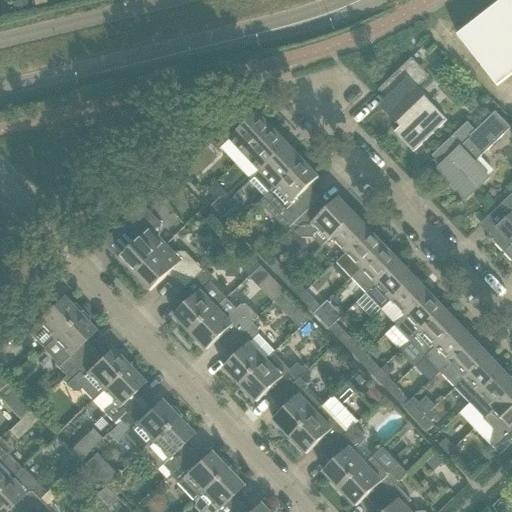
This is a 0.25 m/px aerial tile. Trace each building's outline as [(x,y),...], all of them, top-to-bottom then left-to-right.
[(511,0),(501,0),(457,35),(496,86),(511,74),(511,0)] [(25,1),(12,5),(15,16),(29,12),(25,1)] [(429,76),(411,58),(378,90),(387,99),(380,106),(400,127),(394,132),(413,152),(447,121),(416,88),(429,76)] [(467,122),(432,156),(441,166),(433,173),(442,183),(447,179),(466,199),(489,178),(474,163),(511,128),(495,112),(475,131),(467,122)] [(244,156),(272,129),(257,113),(237,131),(229,123),(210,140),(219,150),(230,140),(244,156)] [(28,185),(119,161),(108,119),(17,143),(28,185)] [(288,145),(272,129),(244,156),(260,172),(288,145)] [(288,145),(260,172),(249,181),(265,197),(303,161),(288,145)] [(265,197),(263,199),(290,227),(310,208),(299,197),(309,187),(318,178),(303,161),(265,197)] [(216,183),(208,191),(213,197),(222,189),(216,183)] [(511,194),(493,212),(502,222),(489,235),(493,240),(492,241),(503,253),(511,244),(511,194)] [(499,194),(494,199),(498,204),(504,199),(499,194)] [(217,212),(226,203),(221,197),(211,206),(217,212)] [(310,208),(290,227),(301,238),(313,238),(323,229),(331,238),(354,216),(346,207),(338,198),(328,208),(320,199),(310,208)] [(226,203),(217,212),(223,218),(232,209),(226,203)] [(161,224),(143,204),(123,223),(139,240),(119,258),(134,275),(166,245),(158,237),(161,224)] [(363,225),(354,216),(331,238),(346,253),(373,228),(367,221),(363,225)] [(346,253),(347,254),(338,262),(352,277),(384,247),(376,238),(380,234),(373,228),(346,253)] [(262,236),(250,247),(260,257),(265,252),(272,246),(262,236)] [(511,244),(503,253),(511,262),(511,244)] [(174,254),(166,245),(134,275),(150,291),(170,272),(185,288),(203,271),(185,252),(176,252),(174,254)] [(393,256),(384,247),(352,277),(367,293),(376,285),(403,259),(396,252),(393,256)] [(409,266),(403,259),(376,285),(367,293),(382,309),(391,300),(414,278),(406,269),(409,266)] [(276,261),(270,267),(278,275),(284,269),(276,261)] [(261,267),(249,278),(260,289),(272,278),(261,267)] [(203,271),(185,288),(175,297),(176,298),(179,295),(187,303),(174,316),(190,333),(225,300),(226,299),(210,282),(214,278),(206,269),(203,271)] [(414,278),(391,300),(405,316),(433,290),(426,284),(422,287),(414,278)] [(297,283),(290,289),(299,298),(305,292),(297,283)] [(433,290),(405,316),(396,326),(410,341),(420,331),(420,332),(444,309),(435,301),(439,297),(433,290)] [(305,292),(299,298),(308,307),(314,301),(305,292)] [(284,294),(275,303),(282,311),(291,302),(284,294)] [(34,332),(40,326),(53,340),(81,313),(74,306),(70,305),(62,297),(49,310),(42,302),(45,299),(44,298),(22,319),(34,332)] [(235,311),(225,300),(190,333),(207,351),(220,338),(228,347),(253,324),(259,318),(247,305),(241,305),(235,311)] [(452,318),(444,309),(420,332),(435,347),(462,321),(456,315),(452,318)] [(88,320),(81,313),(53,340),(43,349),(54,361),(53,365),(64,376),(61,380),(61,381),(90,353),(82,344),(95,332),(88,324),(88,320)] [(327,314),(320,320),(329,329),(335,323),(327,314)] [(436,348),(426,357),(440,372),(450,363),(473,341),(465,332),(469,328),(462,321),(435,347),(436,348)] [(335,323),(329,329),(337,339),(344,332),(335,323)] [(253,324),(228,347),(237,355),(223,368),(240,385),(273,354),(273,353),(274,352),(259,336),(258,329),(253,324)] [(473,341),(450,363),(440,372),(455,388),(492,353),(486,346),(482,350),(473,341)] [(356,346),(350,352),(358,361),(365,355),(356,346)] [(90,353),(61,381),(72,391),(77,391),(80,389),(91,401),(130,365),(123,357),(119,357),(111,349),(98,361),(90,353)] [(499,360),(492,353),(455,388),(470,404),(503,372),(495,363),(499,360)] [(290,371),(273,354),(240,385),(256,403),(270,390),(278,399),(305,373),(305,372),(296,381),(289,372),(290,371)] [(365,355),(358,361),(367,370),(374,364),(365,355)] [(130,365),(91,401),(113,423),(117,419),(120,422),(139,404),(131,396),(144,384),(137,376),(137,372),(130,365)] [(503,372),(470,404),(485,420),(511,393),(511,381),(510,379),(511,376),(511,373),(507,368),(503,372)] [(305,373),(278,399),(286,407),(273,420),(290,438),(322,407),(324,405),(307,387),(310,385),(310,379),(305,373)] [(386,377),(380,383),(388,392),(395,386),(386,377)] [(6,384),(0,389),(0,400),(19,420),(30,410),(6,384)] [(395,386),(388,392),(397,401),(403,395),(395,386)] [(374,387),(365,395),(374,405),(383,397),(374,387)] [(511,393),(485,420),(484,420),(494,430),(492,445),(501,454),(511,443),(511,393)] [(384,398),(375,407),(384,416),(393,407),(384,398)] [(139,404),(120,422),(108,434),(117,443),(124,436),(140,453),(179,416),(172,409),(168,409),(160,400),(147,413),(139,404)] [(322,407),(290,438),(306,455),(319,442),(328,451),(347,434),(322,407)] [(410,415),(418,424),(424,417),(416,408),(410,415)] [(31,411),(23,418),(31,426),(39,419),(31,411)] [(179,416),(140,453),(156,469),(161,465),(170,474),(188,456),(180,448),(193,435),(186,427),(186,423),(179,416)] [(427,433),(433,427),(424,417),(418,424),(427,433)] [(347,434),(328,451),(336,460),(322,472),(339,490),(365,465),(353,453),(362,444),(365,436),(355,426),(347,434)] [(0,438),(0,487),(20,469),(6,455),(11,451),(0,438)] [(454,449),(445,439),(439,446),(448,455),(449,454),(454,450),(454,449)] [(87,453),(78,443),(71,450),(80,459),(86,454),(87,453)] [(188,456),(170,474),(184,489),(190,484),(200,494),(228,468),(221,460),(217,460),(209,452),(196,464),(188,456)] [(434,454),(426,462),(434,471),(443,462),(434,454)] [(365,465),(339,490),(356,507),(369,494),(378,503),(396,486),(408,475),(399,466),(389,476),(372,459),(365,465)] [(228,468),(200,494),(192,501),(194,503),(193,507),(197,511),(232,511),(237,507),(229,499),(242,487),(235,479),(235,475),(228,468)] [(20,469),(0,487),(0,511),(6,511),(11,508),(14,511),(25,511),(38,500),(44,495),(42,492),(43,491),(22,469),(21,470),(20,469)] [(90,481),(89,490),(98,490),(98,481),(90,481)] [(396,486),(378,503),(385,511),(409,511),(405,507),(411,501),(396,486)] [(45,511),(47,510),(38,500),(25,511),(45,511)] [(249,511),(241,511),(237,507),(232,511),(271,511),(266,511),(259,503),(249,511)]
